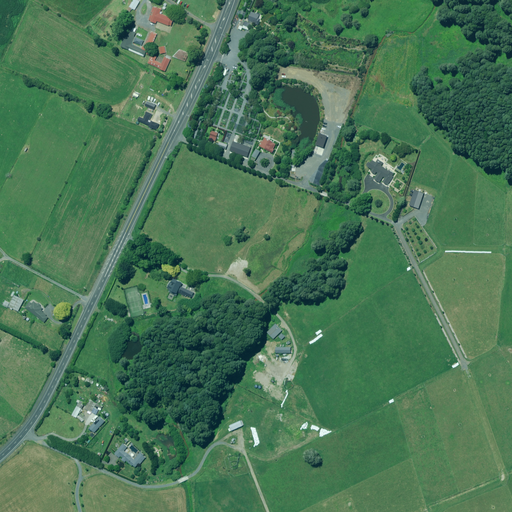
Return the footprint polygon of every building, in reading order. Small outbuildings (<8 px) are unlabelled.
[(140,1),(137,0),(134,0),(130,7),(135,10),(140,1)] [(162,10),(154,7),(149,21),(157,24),(157,21),(172,27),(175,19),(160,14),(162,10)] [(260,15),(252,12),(249,21),(258,25),(260,22),(258,21),(260,15)] [(143,49),(132,44),(137,34),(127,30),(120,46),(144,57),(147,51),(143,49)] [(147,51),(148,52),(147,54),(152,57),(149,64),(166,72),(171,60),(165,57),(162,63),(156,60),(157,57),(150,53),(158,34),(151,31),(146,43),(145,43),(143,49),(147,51)] [(144,41),(136,37),(134,42),(142,46),(144,41)] [(189,54),(180,50),(173,57),(186,62),(189,54)] [(153,114),(147,112),(142,123),(152,127),(154,123),(150,121),(153,114)] [(271,140),(270,140),(270,141),(268,140),(268,139),(266,138),(264,141),(263,140),(260,146),(274,153),(276,150),(274,149),(277,145),(273,142),(274,141),(271,140)] [(233,147),(220,142),(218,147),(231,151),(233,147)] [(261,152),(257,149),(253,156),(257,159),(261,152)] [(384,163),(379,160),(377,163),(373,160),(372,162),(370,161),(367,166),(373,170),(372,172),(373,173),(371,176),(374,178),(377,173),(378,173),(375,179),(375,180),(374,181),(379,184),(384,177),(385,178),(382,184),(387,187),(394,177),(393,176),(395,173),(390,170),(389,171),(382,166),(384,163)] [(184,283),(175,279),(173,283),(171,282),(168,289),(179,294),(184,283)] [(138,285),(125,288),(131,319),(145,316),(138,285)] [(195,293),(183,287),(180,292),(192,298),(195,293)] [(24,301),(16,297),(12,303),(10,307),(19,312),(24,301)] [(32,304),(30,302),(26,308),(45,323),(49,318),(41,312),(43,308),(41,307),(41,306),(41,305),(41,304),(40,304),(40,303),(39,303),(38,303),(38,304),(37,304),(34,302),(32,304)] [(282,330),(276,324),(268,333),(274,339),(282,330)] [(89,395),(80,391),(75,402),(81,405),(82,402),(85,404),(89,395)] [(99,405),(90,400),(85,409),(92,412),(95,408),(97,409),(99,405)] [(244,426),(241,421),(230,426),(233,431),(244,426)] [(128,447),(124,444),(115,454),(120,458),(122,456),(124,458),(122,460),(126,463),(127,461),(133,466),(134,465),(136,468),(139,464),(141,465),(147,457),(141,452),(135,459),(125,451),(128,447)]
